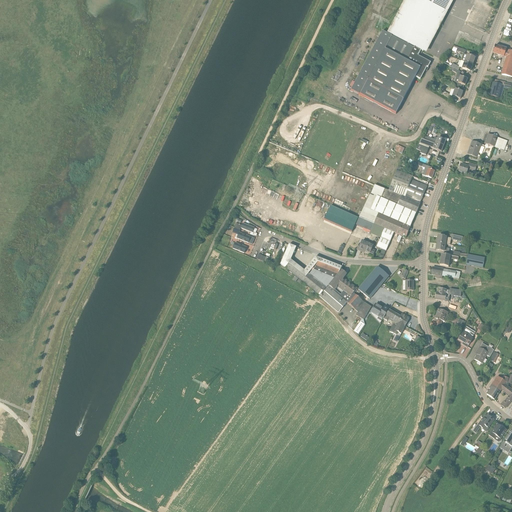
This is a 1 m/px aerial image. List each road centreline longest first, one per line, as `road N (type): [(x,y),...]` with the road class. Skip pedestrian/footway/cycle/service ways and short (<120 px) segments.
road 1 (track): [(94,468),(232,208)]
road 2 (tertiary): [(423,263),(430,211),(507,0)]
road 3 (unclassified): [(232,208),(333,0)]
road 4 (residential): [(423,263),(338,259),(263,229),(253,255)]
road 5 (tertiary): [(384,511),(433,402)]
